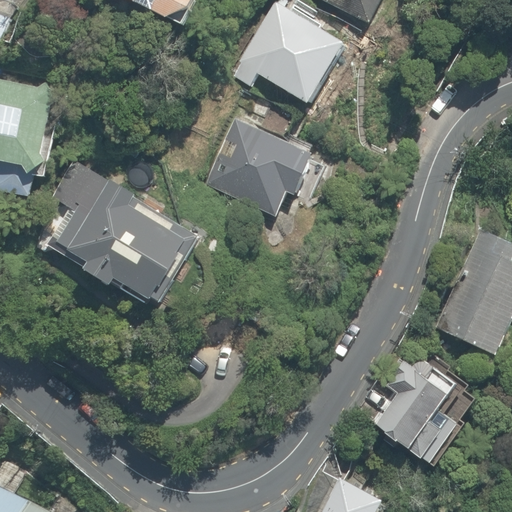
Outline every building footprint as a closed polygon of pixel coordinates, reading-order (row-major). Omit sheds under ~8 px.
[(103,0),(139,18),(183,41),(203,2),(197,0),(103,0)] [(324,0),(375,26),(388,0),(324,0)] [(351,49),(273,6),(241,66),(319,109),(351,49)] [(0,58),(14,22),(0,16),(0,58)] [(61,94),(0,80),(0,174),(42,183),(61,94)] [(305,210),(329,156),(288,138),(296,122),(238,96),(198,185),(278,221),(286,202),(305,210)] [(49,250),(81,268),(77,275),(117,297),(121,290),(153,308),(196,231),(177,221),(169,235),(135,215),(143,201),(81,167),(59,205),(71,212),(49,250)] [(511,254),(478,238),(435,328),(499,359),(511,332),(511,254)] [(385,381),(363,415),(449,471),(476,430),(460,420),(476,395),(422,360),(402,392),(385,381)] [(344,478),(323,511),(395,511),(397,509),(344,478)] [(50,511),(0,488),(0,511),(50,511)]
